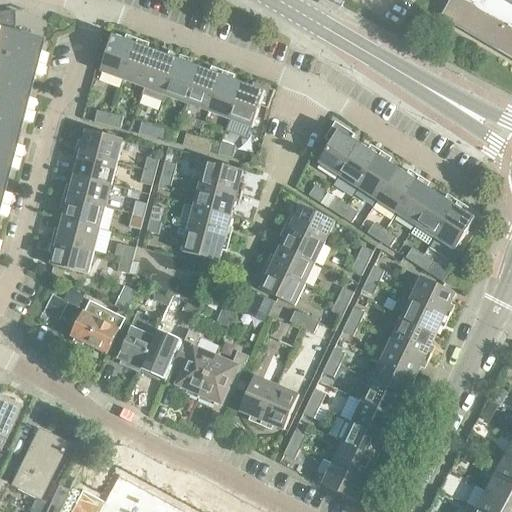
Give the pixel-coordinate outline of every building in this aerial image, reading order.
[(511,0),(450,0),(441,17),(511,59),(511,0)] [(0,205),(3,193),(43,40),(7,31),(8,29),(7,29),(12,13),(14,12),(14,11),(0,12),(0,205)] [(122,80),(137,39),(129,36),(127,41),(113,36),(100,72),(122,80)] [(137,39),(122,80),(144,88),(157,52),(145,48),(147,43),(137,39)] [(157,52),(144,88),(141,95),(163,103),(166,96),(181,55),(172,52),(170,57),(157,52)] [(187,104),(200,68),(188,64),(189,59),(181,55),(166,96),(187,104)] [(200,68),(187,104),(209,112),(223,71),(214,68),(213,73),(200,68)] [(223,71),(209,112),(230,120),(243,84),(230,79),(232,75),(223,71)] [(243,84),(230,120),(252,128),(260,107),(268,109),(275,90),(253,83),(251,87),(243,84)] [(107,126),(110,114),(98,111),(95,123),(107,126)] [(110,114),(107,126),(120,129),(124,118),(110,114)] [(152,138),(155,126),(142,122),(139,134),(152,138)] [(339,176),(360,144),(352,139),(355,135),(336,122),(325,139),(332,144),(319,163),(339,176)] [(155,126),(152,138),(165,141),(168,129),(155,126)] [(75,151),(117,163),(123,140),(86,130),(82,145),(77,143),(75,151)] [(196,149),(199,137),(186,134),(183,146),(196,149)] [(199,137),(196,149),(209,152),(212,141),(199,137)] [(218,155),(233,159),(236,147),(221,143),(218,155)] [(358,189),(382,152),(376,149),(374,153),(360,144),(339,176),(358,189)] [(74,175),(111,185),(117,163),(75,151),(72,161),(77,163),(74,175)] [(382,152),(358,189),(378,201),(398,169),(385,160),(388,156),(382,152)] [(144,170),(156,173),(159,160),(148,157),(144,170)] [(162,175),(174,178),(177,165),(165,162),(162,175)] [(243,171),(207,162),(200,185),(242,195),(244,187),(240,186),(243,171)] [(398,169),(378,201),(397,213),(420,177),(412,172),(410,176),(398,169)] [(156,173),(144,170),(141,183),(153,186),(156,173)] [(64,195),(105,207),(111,185),(74,175),(71,189),(66,188),(64,195)] [(174,178),(162,175),(158,188),(170,191),(174,178)] [(416,226),(436,194),(425,186),(428,182),(420,177),(397,213),(416,226)] [(194,207),(231,216),(234,204),(240,205),(242,195),(200,185),(194,207)] [(309,196),(321,204),(328,194),(316,186),(309,196)] [(428,245),(433,237),(435,238),(458,202),(451,197),(448,201),(436,194),(416,226),(411,234),(428,245)] [(63,219),(100,229),(105,207),(64,195),(61,205),(66,207),(63,219)] [(341,216),(347,206),(336,199),(329,209),(341,216)] [(133,214),(144,218),(148,205),(136,202),(133,214)] [(458,202),(435,238),(455,251),(476,219),(463,211),(466,207),(458,202)] [(150,219),(162,222),(166,209),(154,206),(150,219)] [(286,225),(325,244),(335,222),(301,206),(295,219),(290,217),(286,225)] [(347,206),(341,216),(352,224),(359,213),(347,206)] [(188,229),(231,239),(233,231),(228,230),(231,216),(194,207),(188,229)] [(144,218),(133,214),(129,227),(141,230),(144,218)] [(52,240),(94,251),(100,229),(63,219),(59,233),(54,232),(52,240)] [(162,222),(150,219),(147,232),(159,235),(162,222)] [(379,241),(386,231),(374,224),(368,234),(379,241)] [(281,248),(315,264),(325,244),(286,225),(282,233),(287,235),(281,248)] [(182,253),(220,262),(223,248),(228,249),(231,239),(188,229),(182,253)] [(386,231),(379,241),(390,248),(397,238),(386,231)] [(94,251),(52,240),(49,250),(54,251),(51,265),(88,275),(94,251)] [(121,258),(133,261),(136,249),(124,246),(121,258)] [(357,259),(368,264),(374,252),(363,247),(357,259)] [(266,266),(305,285),(315,264),(281,248),(275,260),(270,258),(266,266)] [(418,266),(424,255),(412,248),(406,258),(418,266)] [(435,263),(425,256),(424,255),(418,266),(429,273),(435,263)] [(133,261),(121,258),(118,272),(130,275),(133,261)] [(368,264),(357,259),(352,271),(363,276),(368,264)] [(305,285),(266,266),(263,275),(267,277),(261,290),(295,307),(305,285)] [(368,279),(379,284),(385,271),(374,266),(368,279)] [(216,275),(207,294),(226,302),(234,283),(216,275)] [(411,299),(450,318),(454,310),(449,307),(456,294),(422,277),(411,299)] [(379,284),(368,279),(362,290),(373,296),(379,284)] [(338,300),(349,305),(354,293),(343,288),(338,300)] [(172,297),(155,290),(158,299),(169,303),(172,297)] [(265,321),(274,301),(256,293),(248,313),(265,321)] [(50,298),(45,310),(58,316),(64,305),(50,298)] [(401,320),(436,336),(442,324),(446,326),(450,318),(411,299),(401,320)] [(349,305),(338,300),(332,312),(343,317),(349,305)] [(126,319),(90,302),(85,312),(84,311),(72,336),(109,355),(126,319)] [(197,308),(187,304),(184,311),(193,315),(197,308)] [(348,320),(359,325),(365,313),(354,307),(348,320)] [(301,328),(306,316),(295,312),(290,323),(301,328)] [(118,359),(126,362),(127,367),(139,372),(139,373),(140,373),(155,338),(159,329),(147,324),(149,317),(138,313),(118,359)] [(306,316),(301,328),(314,334),(319,323),(306,316)] [(359,325),(348,320),(343,332),(354,337),(359,325)] [(392,340),(430,359),(434,351),(430,349),(436,336),(401,320),(392,340)] [(198,398),(215,357),(195,349),(201,336),(189,331),(173,369),(183,374),(178,385),(189,390),(188,393),(198,398)] [(155,338),(140,373),(153,378),(157,376),(165,379),(182,338),(171,334),(167,343),(155,338)] [(382,361),(416,377),(422,365),(427,367),(430,359),(392,340),(382,361)] [(329,361),(340,366),(346,354),(335,349),(329,361)] [(215,357),(198,398),(210,403),(211,399),(222,404),(227,393),(233,395),(250,357),(238,352),(232,365),(215,357)] [(340,366),(329,361),(323,373),(334,378),(340,366)] [(372,382),(411,400),(415,392),(410,389),(416,377),(382,361),(372,382)] [(260,426),(277,386),(255,377),(240,412),(254,418),(252,422),(260,426)] [(362,402),(397,418),(403,406),(407,408),(411,400),(372,382),(362,402)] [(277,386),(260,426),(269,429),(271,425),(285,431),(300,396),(277,386)] [(309,402),(320,407),(326,395),(315,390),(309,402)] [(496,390),(490,400),(501,406),(507,395),(496,390)] [(0,469),(7,454),(0,451),(19,409),(20,409),(21,407),(0,397),(0,469)] [(320,407),(309,402),(304,414),(315,419),(320,407)] [(353,423),(391,441),(395,433),(391,431),(397,418),(362,402),(353,423)] [(343,443),(377,460),(383,447),(387,450),(391,441),(353,423),(343,443)] [(68,442),(38,428),(9,486),(39,501),(68,442)] [(290,443),(301,448),(307,436),(296,431),(290,443)] [(301,448),(290,443),(284,455),(295,460),(301,448)] [(333,464),(372,482),(375,475),(371,472),(377,460),(343,443),(333,464)] [(495,473),(511,481),(511,458),(505,455),(495,473)] [(357,502),(363,488),(368,491),(372,482),(333,464),(323,460),(318,472),(327,476),(323,485),(357,502)] [(192,511),(120,473),(99,511),(192,511)] [(485,491),(511,505),(511,481),(495,473),(485,491)] [(45,511),(58,511),(69,490),(58,485),(45,511)] [(475,509),(481,511),(511,511),(511,505),(485,491),(475,509)]
